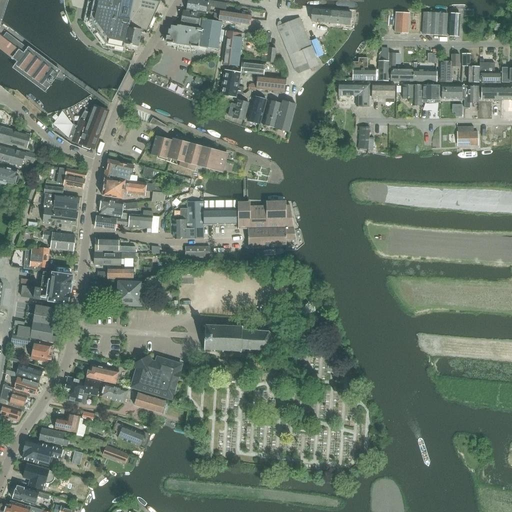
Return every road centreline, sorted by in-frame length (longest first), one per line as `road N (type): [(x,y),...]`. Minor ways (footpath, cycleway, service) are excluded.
road 1 (residential): [(20,435),(69,351),(95,166)]
road 2 (residential): [(361,122),(511,122)]
road 3 (unclassified): [(7,329),(14,287),(6,267),(32,186)]
road 4 (residential): [(216,0),(270,10),(292,76),(289,98)]
road 5 (track): [(277,288),(229,290),(146,333)]
road 6 (residential): [(511,42),(383,43)]
